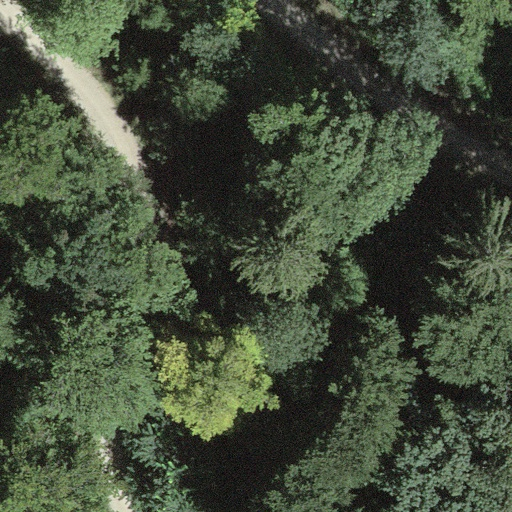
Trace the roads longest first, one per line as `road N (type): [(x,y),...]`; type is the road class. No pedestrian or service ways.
road 1 (track): [(132,511),(122,479),(121,398),(152,246),(140,171),(99,95),(0,2)]
road 2 (track): [(268,0),(366,83),(511,178)]
